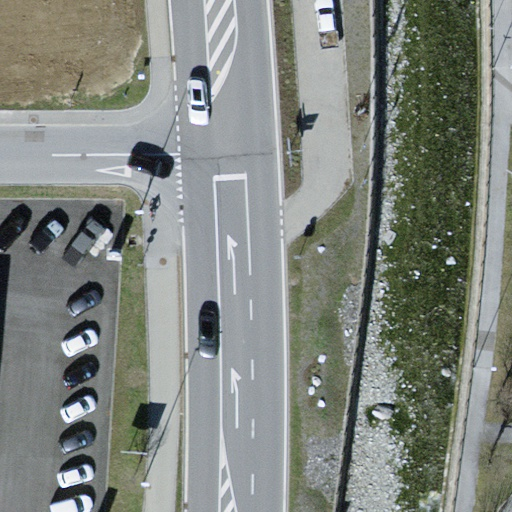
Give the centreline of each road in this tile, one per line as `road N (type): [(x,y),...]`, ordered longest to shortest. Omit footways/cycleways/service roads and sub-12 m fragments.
road 1 (secondary): [(218,151),(228,511)]
road 2 (unclassified): [(218,151),(0,150)]
road 3 (secondary): [(208,0),(218,151)]
